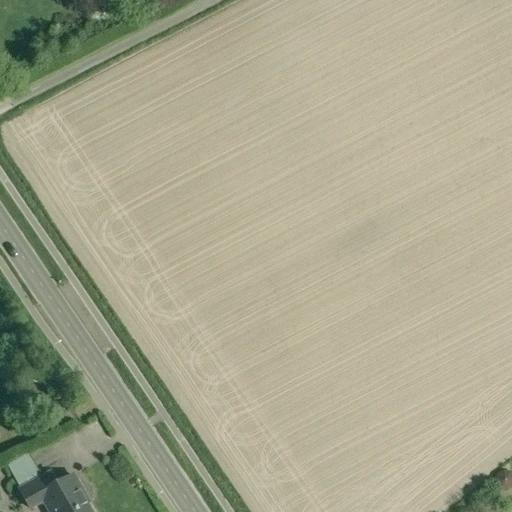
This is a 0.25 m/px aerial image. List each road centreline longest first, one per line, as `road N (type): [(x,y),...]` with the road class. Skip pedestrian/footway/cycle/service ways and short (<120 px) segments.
road 1 (secondary): [(194,511),(0,225)]
road 2 (unclassified): [(0,105),(207,0)]
